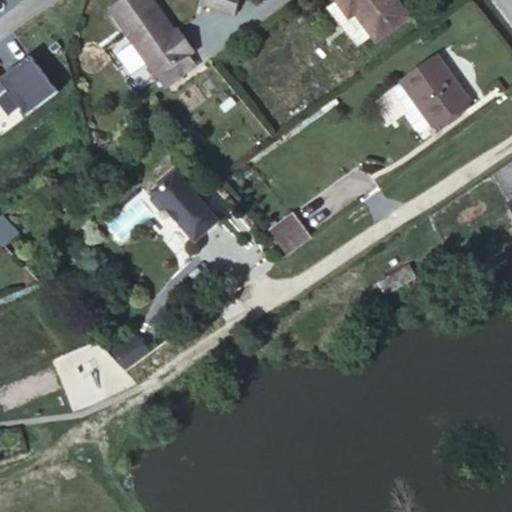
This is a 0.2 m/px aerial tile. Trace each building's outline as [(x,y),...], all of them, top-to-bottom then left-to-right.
[(112,24),(141,0),(114,0),(102,10),(112,24)] [(168,27),(163,21),(146,0),(141,0),(112,24),(147,69),(159,61),(167,71),(187,56),(180,45),(186,40),(173,24),(168,27)] [(241,0),(240,0),(202,0),(199,10),(233,22),(241,0)] [(342,25),(351,18),(337,0),(328,7),(342,25)] [(337,0),(351,18),(357,14),(372,36),(375,39),(407,16),(395,0),(337,0)] [(357,14),(351,18),(342,25),(358,47),(372,36),(357,14)] [(168,17),(163,21),(168,27),(173,24),(168,17)] [(59,92),(32,56),(2,79),(0,76),(0,97),(11,90),(29,115),(59,92)] [(435,57),(403,81),(404,83),(430,122),(431,124),(465,100),(435,57)] [(430,122),(404,83),(396,89),(395,94),(407,112),(406,117),(413,128),(419,129),(430,122)] [(190,124),(182,131),(199,150),(207,143),(190,124)] [(220,222),(177,173),(154,193),(155,195),(154,202),(163,212),(172,213),(197,242),(220,222)] [(293,212),(268,231),(286,254),(310,237),(293,212)] [(125,371),(150,353),(138,337),(113,355),(125,371)]
